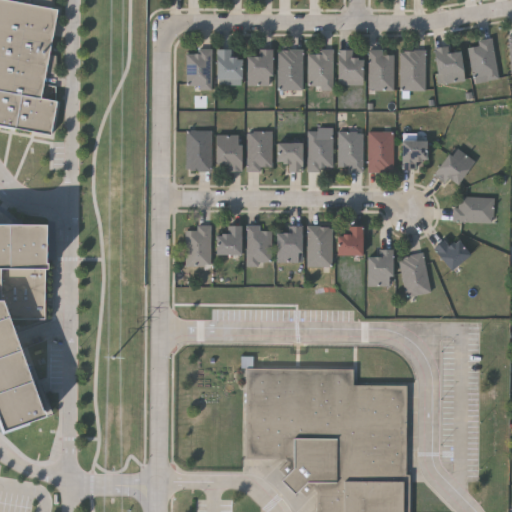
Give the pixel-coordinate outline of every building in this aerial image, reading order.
[(0,0),(11,0),(34,4),(34,0),(54,0),(53,7),(57,8),(40,96),(57,99),(50,133),(0,123),(0,0)] [(468,47),(478,46),(477,40),(491,38),(497,77),(473,81),(468,47)] [(438,84),(433,48),(449,45),(450,52),(459,50),(463,80),(438,84)] [(215,85),(215,49),(230,49),(230,58),(240,58),(240,85),(215,85)] [(245,56),(257,56),(257,49),(271,49),(271,85),(245,85),(245,56)] [(210,87),(186,87),(186,50),(210,50),(210,87)] [(301,89),(277,89),(277,50),(301,50),(301,89)] [(351,50),(351,58),(361,58),(361,85),(337,85),(337,50),(351,50)] [(392,90),(368,90),(368,50),(392,50),(392,90)] [(424,50),(424,91),(400,91),(400,50),(424,50)] [(331,51),(332,88),(308,88),(307,51),(331,51)] [(210,130),(210,171),(185,171),(185,130),(210,130)] [(246,169),(246,132),(271,132),(271,169),(246,169)] [(331,170),(306,170),(306,132),(331,132),(331,170)] [(361,169),(337,169),(337,132),(361,132),(361,169)] [(392,171),(367,171),(367,132),(392,132),(392,171)] [(240,134),(240,171),(227,171),(227,164),(214,164),(214,134),(240,134)] [(425,160),(414,160),(414,169),(400,169),(400,140),(425,140),(425,160)] [(301,142),(301,171),(287,171),(287,163),(276,163),(276,142),(301,142)] [(473,160),(456,186),(435,172),(452,146),(473,160)] [(491,222),(453,221),(453,196),(492,197),(491,222)] [(0,220),(46,221),(46,264),(46,268),(45,268),(44,316),(17,316),(51,412),(2,429),(0,423),(0,220)] [(185,266),(185,229),(194,229),(194,225),(210,225),(210,266),(185,266)] [(246,265),(245,225),(260,225),(260,230),(270,230),(270,265),(246,265)] [(301,225),(301,262),(274,262),(274,233),(285,233),(285,225),(301,225)] [(225,226),(240,226),(240,255),(215,255),(215,235),(225,235),(225,226)] [(306,226),(331,226),(331,266),(306,266),(306,226)] [(361,226),(361,255),(337,255),(337,234),(345,234),(345,226),(361,226)] [(442,240),(447,246),(457,239),(469,255),(449,270),(432,248),(442,240)] [(365,286),(365,257),(378,257),(378,248),(391,248),(391,286),(365,286)] [(429,292),(405,296),(398,257),(422,253),(429,292)] [(283,457),(243,457),(244,369),(352,369),(352,385),(407,386),(406,511),(315,511),(315,490),(314,488),(306,496),(299,490),(295,494),(281,480),(285,476),(279,469),(287,461),(283,457)]
